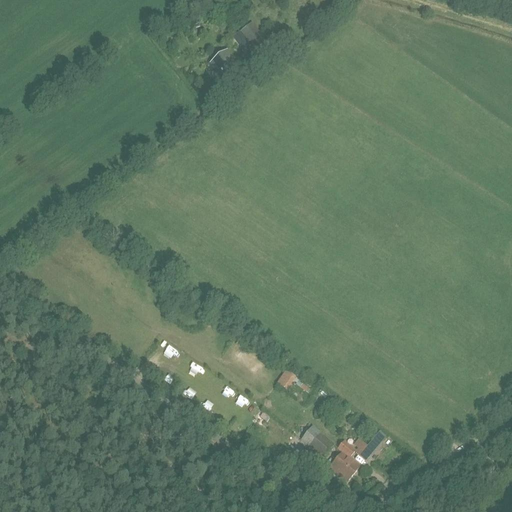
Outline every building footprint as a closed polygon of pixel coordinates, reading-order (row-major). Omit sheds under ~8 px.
[(252,24),(240,32),(255,52),(266,43),(252,24)] [(225,84),(242,71),(228,52),(210,64),(225,84)] [(335,447),(313,428),(301,442),(323,461),(335,447)] [(348,484),(361,468),(350,459),(356,452),(344,443),(338,451),(342,454),(330,469),(348,484)] [(357,454),(362,458),(369,450),(364,446),(357,454)]
